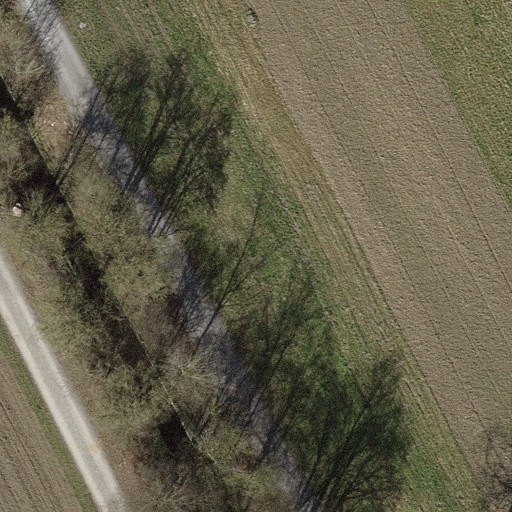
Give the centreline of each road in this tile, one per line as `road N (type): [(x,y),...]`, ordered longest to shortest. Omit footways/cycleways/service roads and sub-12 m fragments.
road 1 (track): [(313,511),(40,0)]
road 2 (track): [(0,284),(117,511)]
